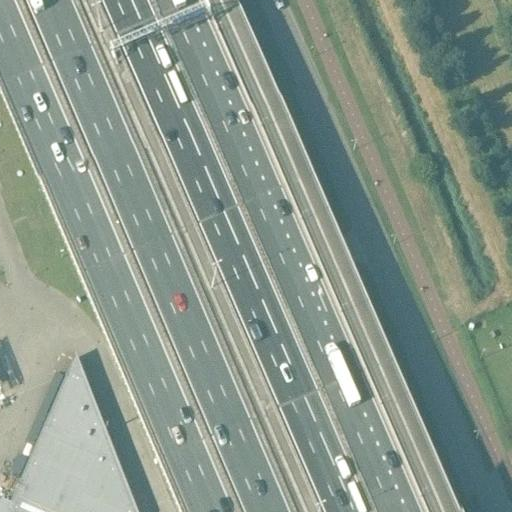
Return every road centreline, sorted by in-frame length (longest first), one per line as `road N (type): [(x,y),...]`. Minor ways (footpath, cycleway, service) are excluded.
road 1 (tertiary): [(488,511),(269,0)]
road 2 (motorway): [(386,511),(168,0)]
road 3 (motorway): [(43,0),(259,511)]
road 4 (motorway): [(332,511),(116,0)]
road 5 (motorway): [(0,26),(204,511)]
